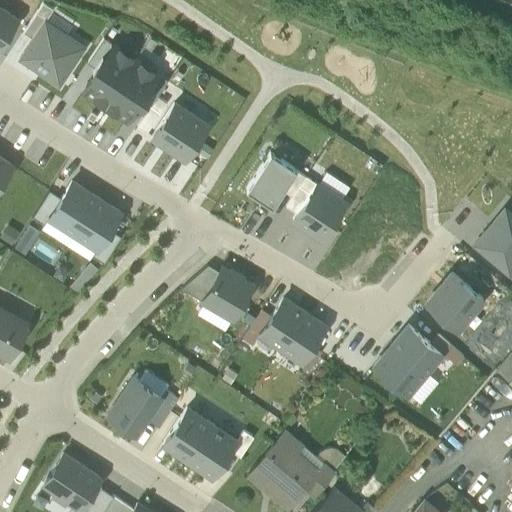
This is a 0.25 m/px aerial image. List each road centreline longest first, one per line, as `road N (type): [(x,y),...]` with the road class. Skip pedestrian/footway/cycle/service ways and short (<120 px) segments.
road 1 (residential): [(202,224),(373,319),(443,239)]
road 2 (residential): [(35,403),(202,224)]
road 3 (residential): [(11,107),(202,224)]
road 4 (residential): [(35,403),(204,511)]
